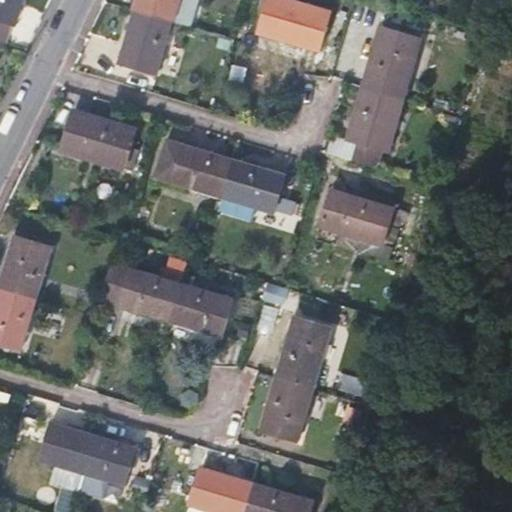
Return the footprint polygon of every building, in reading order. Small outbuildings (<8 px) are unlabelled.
[(0,0),(0,39),(7,42),(13,22),(16,21),(21,0),(0,0)] [(198,0),(137,0),(135,9),(173,21),(191,26),(198,0)] [(331,12),(292,0),(270,0),(261,33),(319,50),(331,12)] [(173,21),(135,9),(120,60),(158,72),(173,21)] [(365,88),(402,98),(421,38),(382,27),(365,88)] [(387,147),(402,98),(365,88),(350,136),(384,146),(387,147)] [(134,128),(75,110),(63,149),(132,170),(137,151),(129,148),(134,128)] [(327,151),(378,167),(384,146),(350,136),(334,131),(327,151)] [(152,176),(223,197),(235,159),(163,137),(152,176)] [(235,158),(235,159),(223,197),(272,212),(284,174),(235,158)] [(390,248),(402,209),(393,207),(333,188),(321,226),(390,248)] [(0,279),(0,285),(37,298),(52,247),(14,236),(0,279)] [(181,283),(187,261),(168,255),(162,277),(181,283)] [(99,299),(170,320),(181,283),(162,277),(111,262),(99,299)] [(181,283),(170,320),(218,335),(229,297),(181,283)] [(0,341),(22,348),(37,298),(0,285),(0,341)] [(275,377),(313,389),(330,328),(293,317),(275,377)] [(299,440),(313,389),(275,377),(260,429),(299,440)] [(94,434),(53,422),(41,459),(56,464),(82,472),(94,434)] [(94,434),(82,472),(122,484),(133,446),(94,434)] [(77,489),(82,472),(56,464),(51,481),(77,489)] [(189,503),(218,511),(242,511),(252,481),(200,465),(189,503)] [(252,481),(242,511),(306,511),(310,498),(252,481)]
